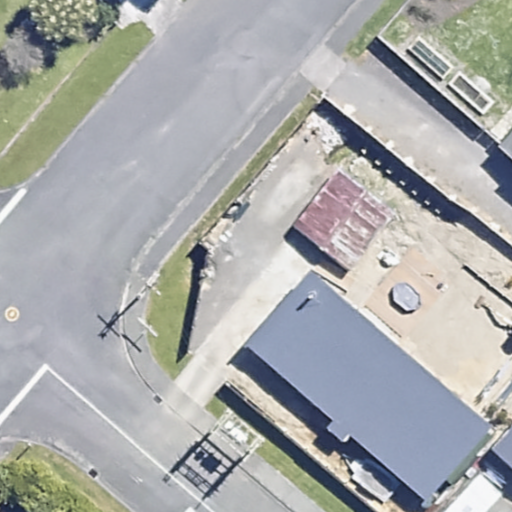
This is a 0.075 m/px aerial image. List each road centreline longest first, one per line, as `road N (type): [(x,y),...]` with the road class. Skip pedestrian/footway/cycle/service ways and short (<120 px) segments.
road 1 (residential): [(0,325),(279,0)]
road 2 (residential): [(0,325),(215,511)]
